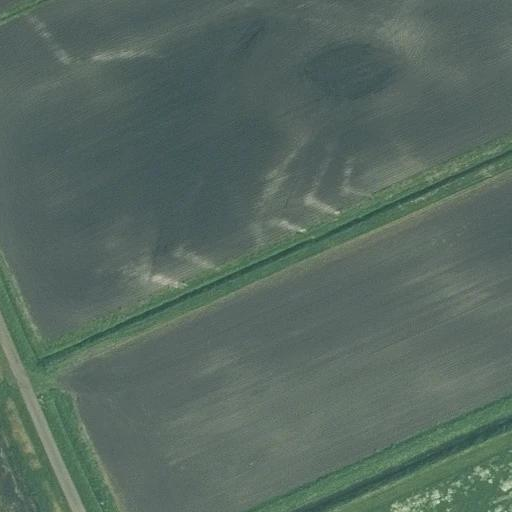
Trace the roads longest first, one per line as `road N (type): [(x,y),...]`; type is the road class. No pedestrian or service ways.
road 1 (unclassified): [(80,511),(0,329)]
road 2 (track): [(511,436),(342,511)]
